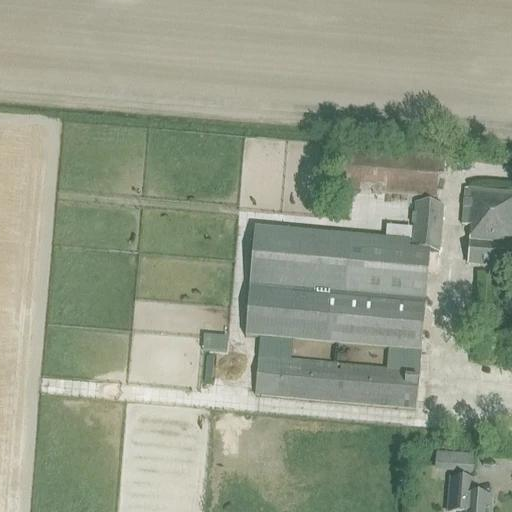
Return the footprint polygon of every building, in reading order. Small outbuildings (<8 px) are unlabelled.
[(339,151),(336,190),(435,199),(439,159),(339,151)] [(511,194),(465,191),(462,228),(470,228),(467,266),(508,269),(511,227),(511,194)] [(244,335),(418,352),(428,248),(437,249),(441,208),(415,206),(412,242),(254,227),(244,335)] [(258,359),(253,396),(415,410),(418,373),(386,370),(290,362),(258,359)] [(491,511),(493,501),(473,499),(475,484),(451,482),(448,511),(491,511)]
